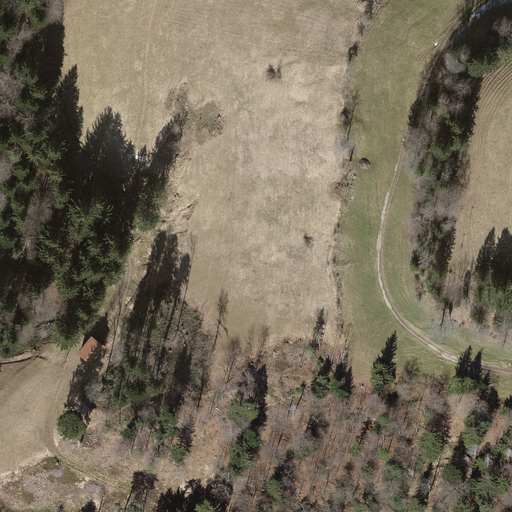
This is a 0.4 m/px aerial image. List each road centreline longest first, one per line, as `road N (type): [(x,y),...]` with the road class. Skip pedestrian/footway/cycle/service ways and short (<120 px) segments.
road 1 (track): [(12,0),(71,136),(106,192),(128,260),(119,302),(80,342),(55,397),(53,447),(73,466),(152,500),(216,511)]
road 2 (track): [(511,373),(461,360),(415,334),(393,313),(381,265),(385,217),(429,100),(459,35),(496,0)]
